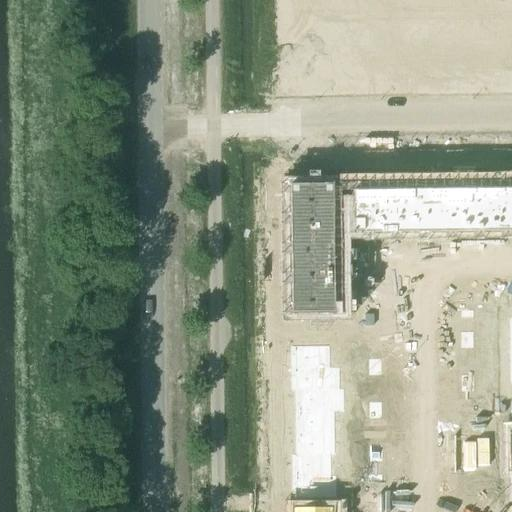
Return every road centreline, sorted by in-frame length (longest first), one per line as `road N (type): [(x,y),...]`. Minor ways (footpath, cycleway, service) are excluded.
road 1 (track): [(29,511),(25,0)]
road 2 (unclassified): [(217,511),(212,126)]
road 3 (tertiary): [(153,511),(149,127)]
road 4 (residential): [(212,126),(511,123)]
road 5 (tertiary): [(149,127),(148,0)]
road 6 (unclassified): [(212,126),(211,0)]
